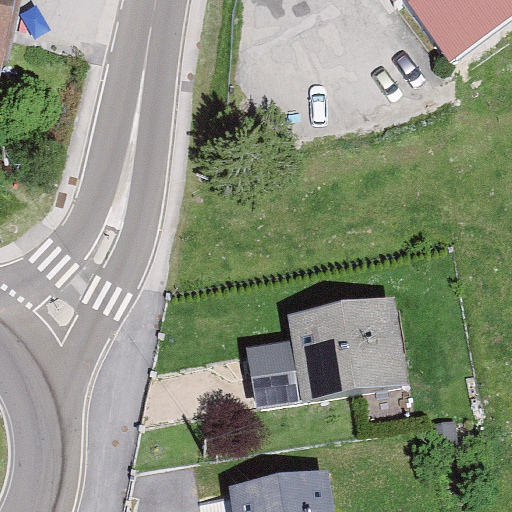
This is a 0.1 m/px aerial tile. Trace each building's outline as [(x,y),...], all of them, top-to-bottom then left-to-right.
[(0,0),(0,36),(12,39),(17,16),(2,13),(5,0),(0,0)] [(5,0),(2,13),(17,16),(20,0),(5,0)] [(511,2),(510,0),(404,0),(448,58),(511,10),(511,2)] [(12,39),(0,36),(0,60),(7,61),(12,39)] [(257,406),(401,383),(387,307),(294,322),(297,344),(249,351),(257,406)] [(327,511),(323,480),(238,493),(240,511),(327,511)]
